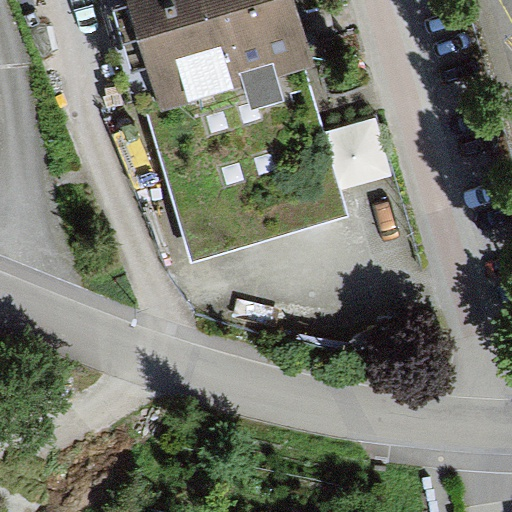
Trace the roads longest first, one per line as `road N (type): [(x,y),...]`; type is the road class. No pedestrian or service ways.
road 1 (residential): [(490,429),(408,423),(238,386),(0,297)]
road 2 (residential): [(490,429),(486,390),(374,0)]
